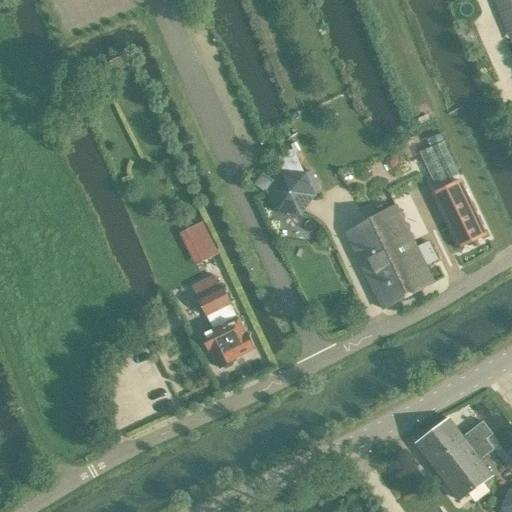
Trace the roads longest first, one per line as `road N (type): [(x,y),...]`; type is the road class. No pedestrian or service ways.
road 1 (residential): [(26,511),(91,471),(381,333),(511,256)]
road 2 (tertiary): [(211,511),(511,359)]
